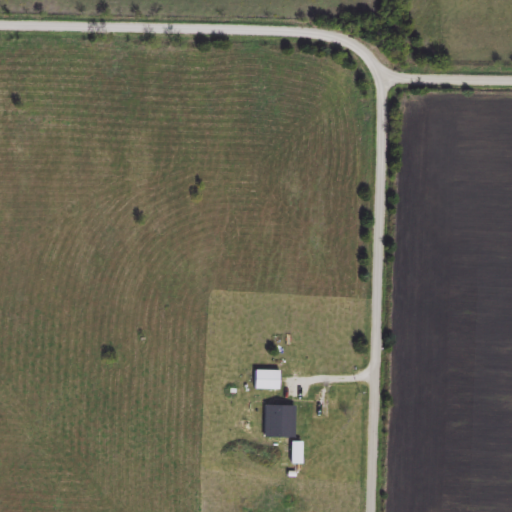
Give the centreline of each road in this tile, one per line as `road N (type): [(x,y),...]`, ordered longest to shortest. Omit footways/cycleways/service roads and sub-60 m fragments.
road 1 (residential): [(370,511),(382,77)]
road 2 (residential): [(382,77),(366,48),(319,30),(0,19)]
road 3 (residential): [(511,78),(382,77)]
